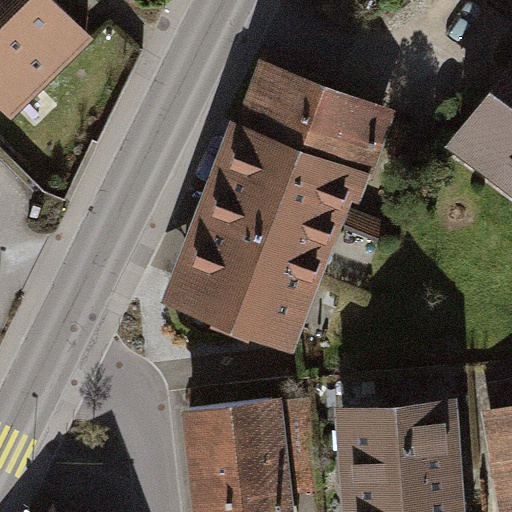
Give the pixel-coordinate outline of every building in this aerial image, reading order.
[(0,0),(0,98),(9,108),(87,32),(55,0),(0,0)] [(269,64),(228,172),(335,212),(343,190),(350,192),(382,108),(269,64)] [(511,70),(467,130),(511,163),(511,70)] [(228,172),(181,295),(288,335),(310,276),(316,278),(328,248),(322,246),(335,212),(228,172)] [(191,406),(202,511),(286,511),(274,397),(191,406)] [(347,409),(354,511),(454,511),(446,402),(347,409)] [(511,511),(511,406),(492,410),(509,511),(511,511)]
